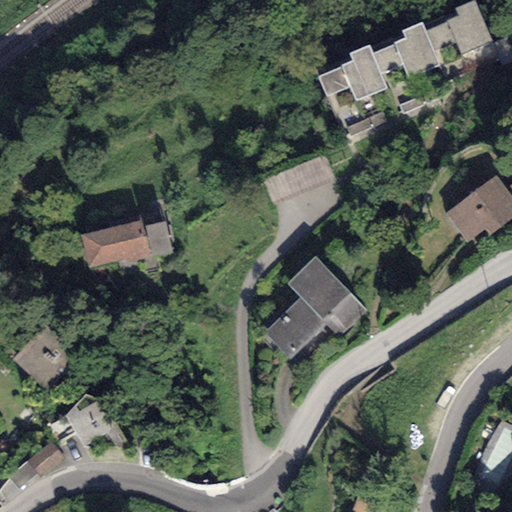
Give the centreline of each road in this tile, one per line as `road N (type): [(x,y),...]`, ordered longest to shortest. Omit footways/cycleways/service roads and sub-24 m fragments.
road 1 (residential): [(17,511),(80,476),(107,474),(155,479),(214,504),(257,500),(339,376),(511,265)]
road 2 (residential): [(511,353),(467,402),(426,511)]
